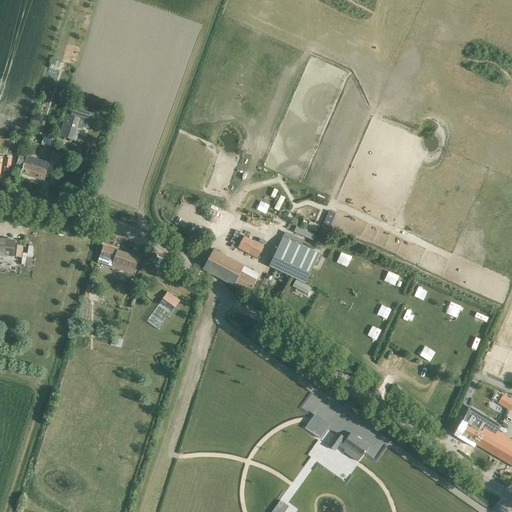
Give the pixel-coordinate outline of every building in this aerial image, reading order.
[(71,110),(74,99),(68,97),(65,108),(71,110)] [(76,133),(80,119),(68,115),(63,129),(76,133)] [(42,182),(46,172),(23,164),(25,159),(18,156),(13,170),(21,173),(20,174),(42,182)] [(10,168),(11,159),(4,158),(3,167),(10,168)] [(257,260),(263,248),(243,237),(237,249),(257,260)] [(314,265),(319,254),(282,237),(268,266),(305,283),(314,265)] [(0,255),(11,257),(14,241),(0,239),(0,255)] [(126,272),(133,274),(138,258),(103,246),(97,262),(111,267),(111,265),(127,270),(126,272)] [(249,295),(256,281),(249,277),(252,271),(212,251),(202,270),(249,295)] [(161,300),(174,309),(178,303),(166,294),(161,300)] [(510,411),(511,407),(511,400),(503,394),(497,403),(510,411)] [(467,424),(461,435),(511,466),(511,440),(496,431),(498,427),(472,412),(466,423),(467,424)] [(351,433),(346,441),(343,439),(344,438),(337,434),(328,447),(334,451),(340,443),(343,445),(361,458),(369,446),(351,433)]
